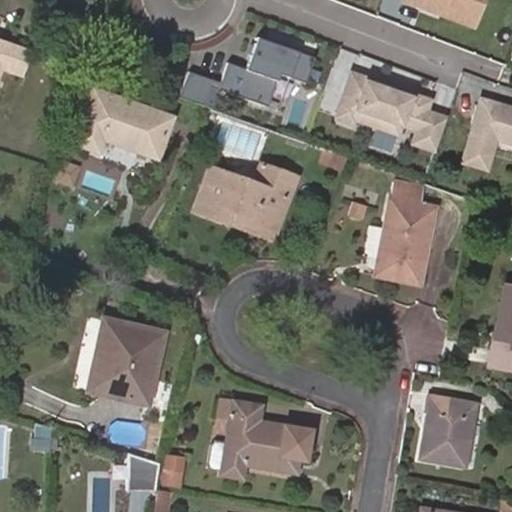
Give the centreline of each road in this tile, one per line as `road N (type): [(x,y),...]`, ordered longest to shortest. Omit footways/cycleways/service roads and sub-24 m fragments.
road 1 (residential): [(388,411),(396,353),(385,324),(367,311),(251,281),(234,290),(221,324),(242,356)]
road 2 (residential): [(275,0),(445,63)]
road 3 (residential): [(242,356),(388,411)]
